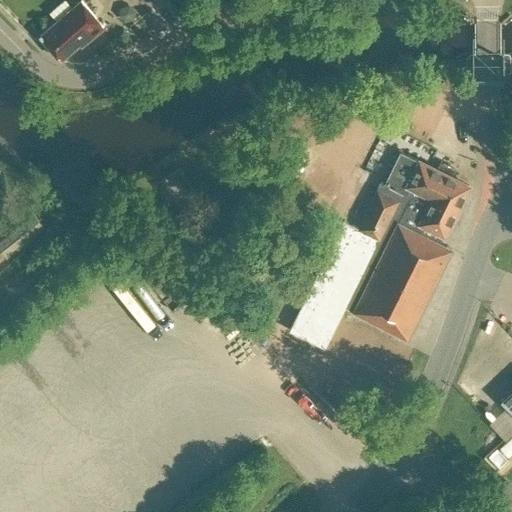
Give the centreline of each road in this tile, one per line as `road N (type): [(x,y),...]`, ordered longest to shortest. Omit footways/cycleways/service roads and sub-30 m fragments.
road 1 (tertiary): [(303,0),(239,18),(94,81),(55,77),(0,31)]
road 2 (tertiary): [(401,462),(491,223)]
road 3 (tertiary): [(504,163),(491,130),(487,0)]
